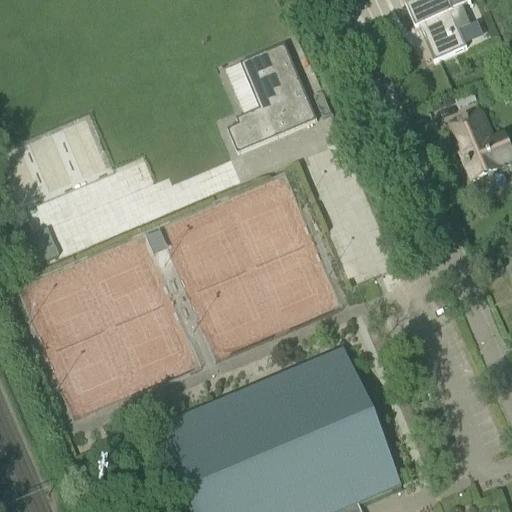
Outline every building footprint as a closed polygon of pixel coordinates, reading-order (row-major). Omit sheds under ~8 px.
[(426,0),(425,1),(406,9),(416,30),(423,26),(439,62),(433,64),(434,65),(466,51),(458,33),(470,28),(462,10),(471,6),(468,0),(426,0)] [(238,127),(230,130),(228,131),(238,156),(241,155),(317,123),(284,46),(240,65),(259,111),(236,121),(238,127)] [(491,146),(479,116),(465,122),(468,130),(456,135),(468,166),(465,167),(467,170),(473,183),(497,173),(486,148),(491,146)] [(158,234),(144,240),(147,247),(161,241),(158,234)] [(356,511),(355,508),(397,491),(339,352),(150,432),(183,511),(356,511)]
